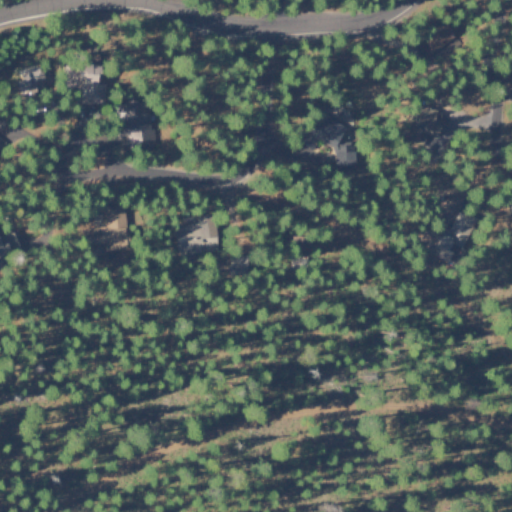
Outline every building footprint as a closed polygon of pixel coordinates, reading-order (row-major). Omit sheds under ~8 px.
[(95,65),(61,64),(61,87),(94,88),(95,65)] [(12,80),(15,95),(38,90),(33,66),(14,70),(16,79),(12,80)] [(409,111),(407,119),(413,121),(408,139),(423,144),(426,136),(433,137),(440,112),(418,106),(416,113),(409,111)] [(298,142),(311,148),(313,145),(330,144),(337,147),(333,157),(333,165),(347,164),(349,158),(349,150),(342,147),(346,138),(345,124),(312,109),(298,142)] [(100,209),(103,224),(79,227),(84,255),(128,248),(122,206),(100,209)] [(415,243),(452,263),(476,221),(457,211),(448,228),(443,225),(437,236),(423,228),(415,243)] [(173,222),(173,251),(214,251),(214,222),(173,222)] [(0,253),(9,250),(2,235),(0,235),(0,253)]
